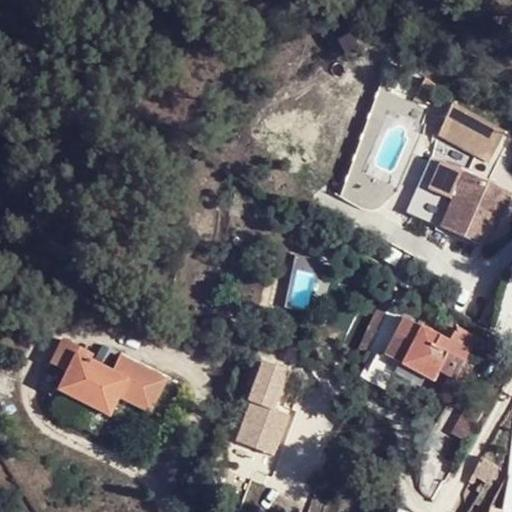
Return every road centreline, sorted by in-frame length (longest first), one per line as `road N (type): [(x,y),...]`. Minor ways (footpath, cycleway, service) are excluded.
road 1 (unknown): [(164,511),(136,470),(45,430),(25,389),(31,342)]
road 2 (residential): [(511,387),(441,511)]
